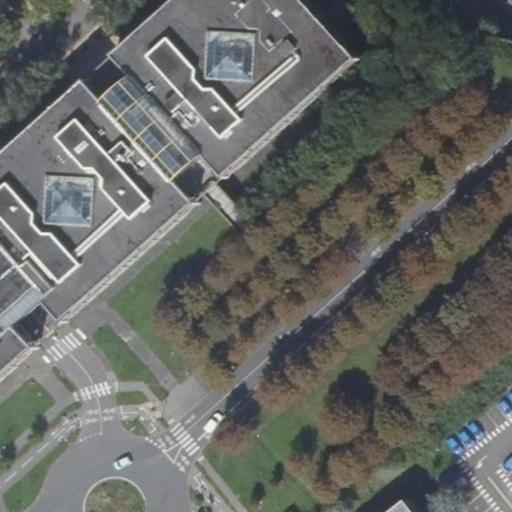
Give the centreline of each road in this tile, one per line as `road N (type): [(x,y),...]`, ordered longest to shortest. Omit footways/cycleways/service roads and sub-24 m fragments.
road 1 (unclassified): [(511,140),(150,470)]
road 2 (unclassified): [(100,456),(100,416),(85,372),(0,274)]
